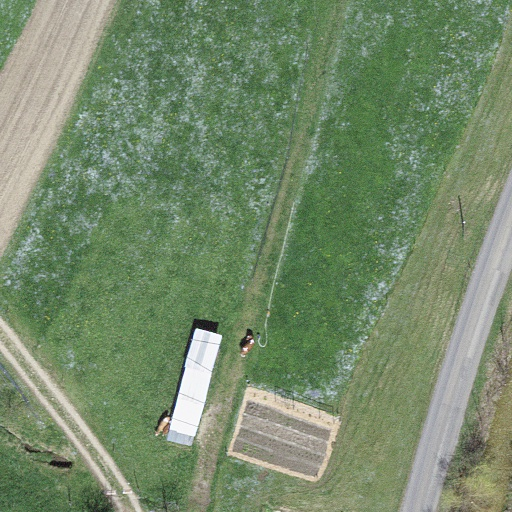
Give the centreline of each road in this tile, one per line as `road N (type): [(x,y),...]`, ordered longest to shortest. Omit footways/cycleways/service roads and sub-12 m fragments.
road 1 (unclassified): [(511,211),(420,511)]
road 2 (track): [(131,511),(0,333)]
